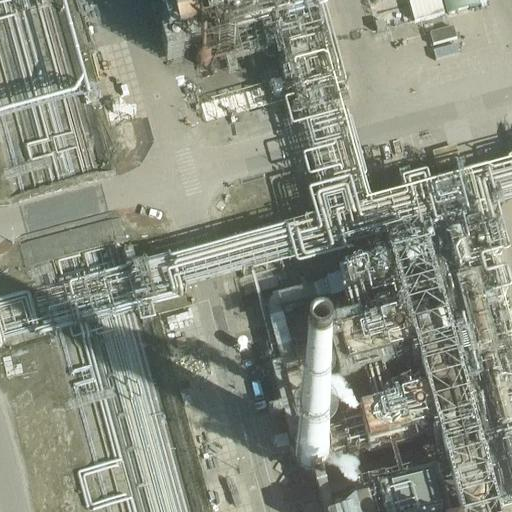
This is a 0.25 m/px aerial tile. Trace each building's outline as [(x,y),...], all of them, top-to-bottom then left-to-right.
[(157,0),(170,45),(317,6),(315,0),(157,0)] [(444,16),(439,0),(408,0),(414,24),(444,16)] [(480,7),(477,0),(443,0),(447,15),(480,7)] [(128,33),(106,34),(108,85),(130,84),(128,33)] [(295,411),(282,415),(307,511),(496,511),(495,505),(511,500),(511,309),(484,203),(324,245),(332,274),(264,291),(295,411)]
